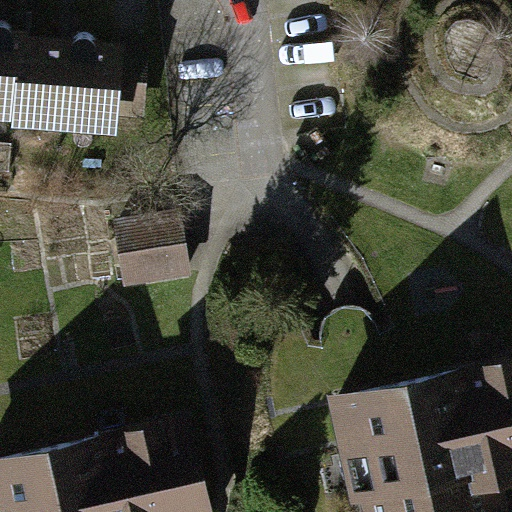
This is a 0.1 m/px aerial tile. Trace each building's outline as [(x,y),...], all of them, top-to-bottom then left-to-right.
[(0,107),(22,109),(23,101),(27,39),(28,33),(13,32),(10,23),(1,19),(0,19),(0,107)] [(72,42),(27,39),(23,101),(55,103),(54,117),(107,121),(108,106),(139,108),(143,47),(97,44),(93,34),(85,31),(76,34),(72,42)] [(178,210),(119,219),(128,278),(186,269),(178,210)] [(511,356),(338,395),(359,489),(369,487),(374,511),(487,511),(480,477),(511,469),(511,356)] [(206,511),(184,416),(0,457),(0,511),(206,511)]
